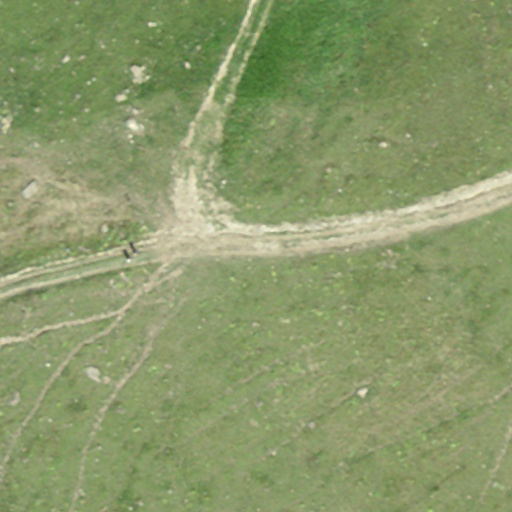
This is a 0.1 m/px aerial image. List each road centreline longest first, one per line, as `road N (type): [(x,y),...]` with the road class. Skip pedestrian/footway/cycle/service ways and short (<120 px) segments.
road 1 (track): [(511,189),(411,216),(225,243)]
road 2 (track): [(225,243),(195,176),(260,0)]
road 3 (track): [(0,297),(22,285),(225,243)]
